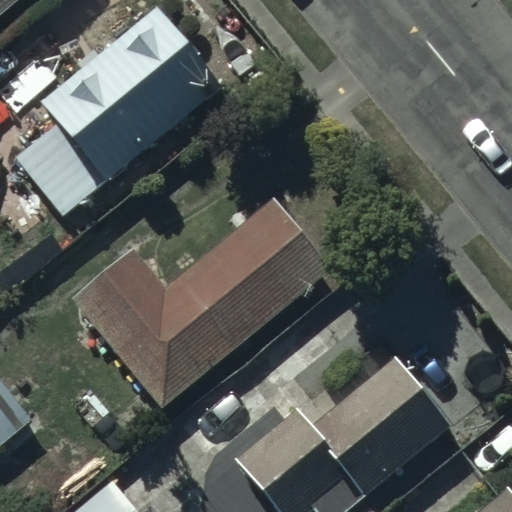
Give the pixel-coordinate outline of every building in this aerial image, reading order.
[(0,0),(0,28),(34,0),(0,0)] [(60,131),(15,163),(63,226),(224,97),(159,14),(42,108),(60,131)] [(134,260),(74,305),(164,420),(335,279),(274,208),(168,298),(134,260)] [(297,418),(238,467),(274,511),(358,511),(455,434),(398,366),(312,436),(297,418)] [(0,457),(34,430),(0,388),(0,457)] [(130,511),(113,490),(85,511),(130,511)] [(511,511),(511,493),(511,492),(486,511),(511,511)]
